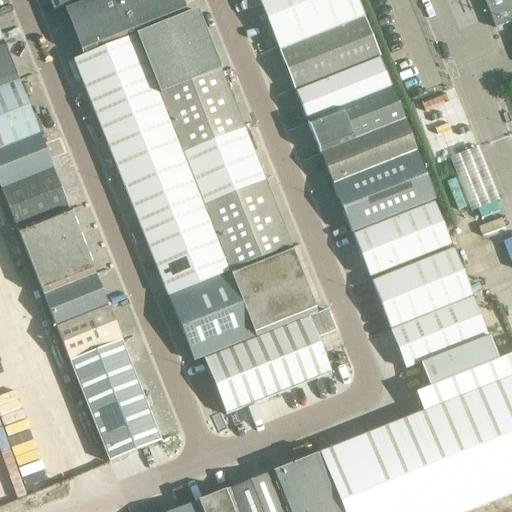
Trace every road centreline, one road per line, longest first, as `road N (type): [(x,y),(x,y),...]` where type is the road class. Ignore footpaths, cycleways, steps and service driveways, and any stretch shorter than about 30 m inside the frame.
road 1 (unclassified): [(206,461),(355,401),(367,389),(216,0)]
road 2 (unclassified): [(206,461),(20,0)]
road 3 (unknown): [(438,0),(511,181)]
road 4 (unclassified): [(79,511),(206,461)]
